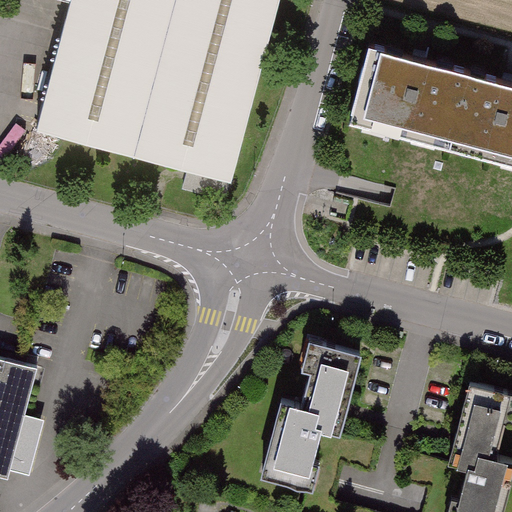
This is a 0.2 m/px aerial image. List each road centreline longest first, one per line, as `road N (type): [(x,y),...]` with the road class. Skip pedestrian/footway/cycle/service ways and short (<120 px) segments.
road 1 (residential): [(70,511),(166,413),(228,321),(258,257)]
road 2 (residential): [(258,257),(345,0)]
road 3 (residential): [(0,190),(258,257)]
road 4 (residential): [(258,257),(511,324)]
